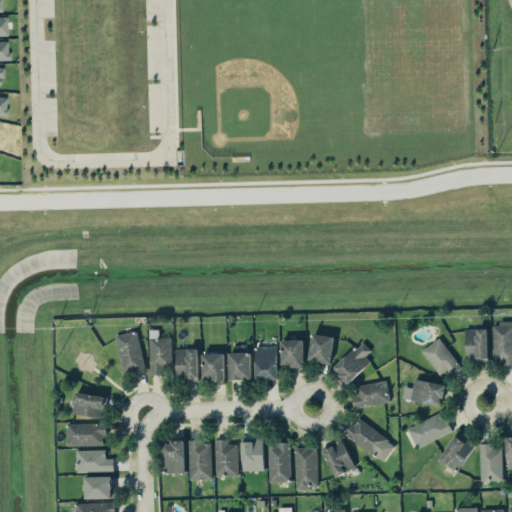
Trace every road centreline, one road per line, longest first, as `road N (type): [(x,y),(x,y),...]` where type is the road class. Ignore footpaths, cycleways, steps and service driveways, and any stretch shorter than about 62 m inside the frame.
road 1 (residential): [(0,201),(399,191),(511,173)]
road 2 (residential): [(145,403),(292,406)]
